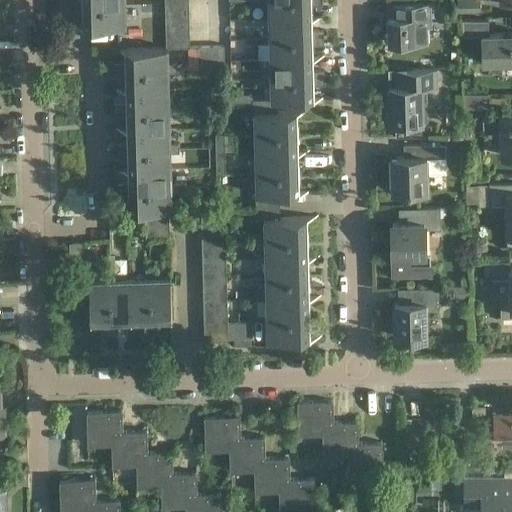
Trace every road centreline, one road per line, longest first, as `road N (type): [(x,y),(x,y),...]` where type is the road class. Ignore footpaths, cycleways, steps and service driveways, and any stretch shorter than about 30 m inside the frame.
road 1 (residential): [(358,379),(348,0)]
road 2 (residential): [(40,387),(358,379)]
road 3 (residential): [(36,236),(77,232),(96,207),(93,82),(68,62),(32,62)]
road 4 (residential): [(36,236),(32,62)]
road 5 (residential): [(358,379),(511,375)]
road 6 (residential): [(44,511),(40,387)]
